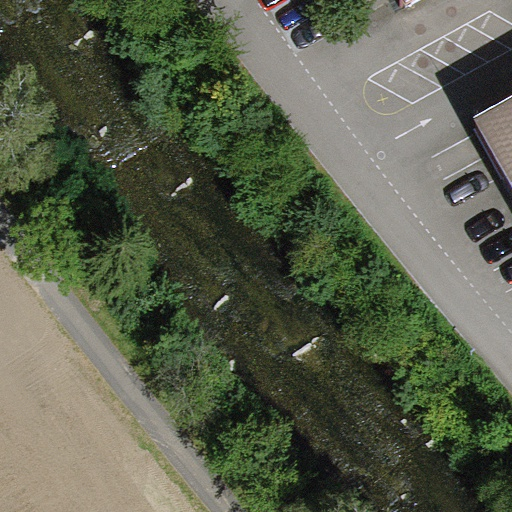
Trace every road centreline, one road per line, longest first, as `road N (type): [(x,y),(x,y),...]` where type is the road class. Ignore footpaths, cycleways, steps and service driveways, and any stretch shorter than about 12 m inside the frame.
road 1 (residential): [(228,0),(511,359)]
road 2 (unclassified): [(0,221),(219,511)]
